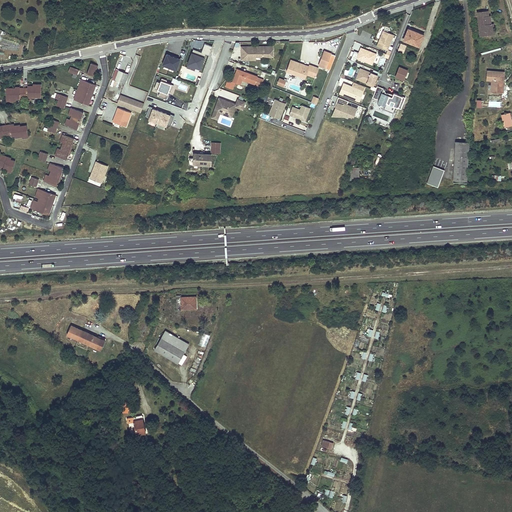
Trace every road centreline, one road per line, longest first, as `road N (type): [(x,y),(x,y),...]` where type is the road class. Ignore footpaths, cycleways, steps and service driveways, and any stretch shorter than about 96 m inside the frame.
road 1 (trunk): [(0,265),(511,231)]
road 2 (track): [(0,299),(511,266)]
road 3 (trunk): [(511,220),(0,252)]
road 4 (unclassified): [(327,511),(122,341),(67,319)]
road 5 (residential): [(101,50),(102,87),(52,220),(10,211),(0,182)]
road 6 (track): [(351,486),(355,462),(343,439),(384,297)]
road 7 (unclassified): [(231,34),(101,50)]
